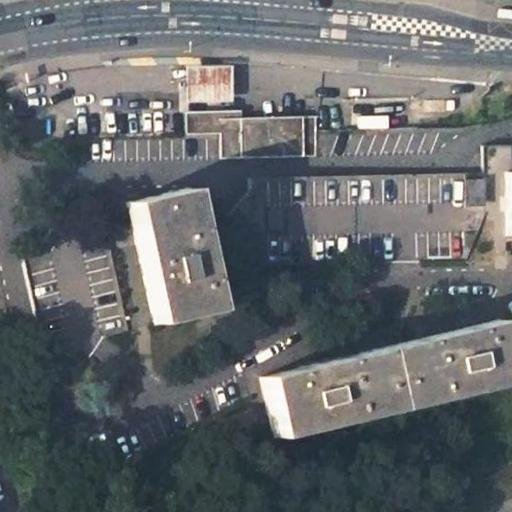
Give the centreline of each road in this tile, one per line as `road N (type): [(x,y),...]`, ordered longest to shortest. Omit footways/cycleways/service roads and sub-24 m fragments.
road 1 (residential): [(0,225),(39,393),(60,416),(92,423),(133,412),(405,267),(404,227)]
road 2 (secondary): [(511,38),(168,14),(71,20),(0,35)]
road 3 (residential): [(0,172),(446,161)]
